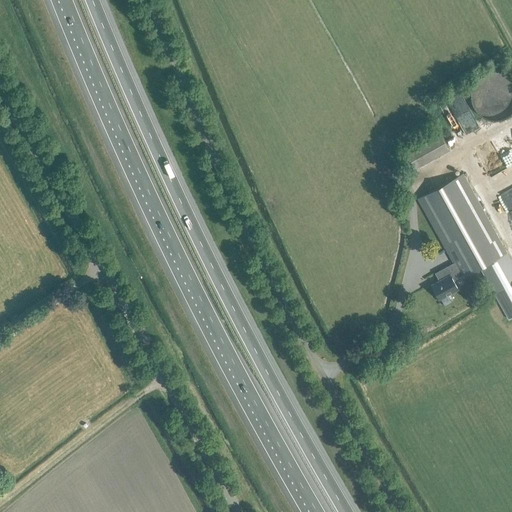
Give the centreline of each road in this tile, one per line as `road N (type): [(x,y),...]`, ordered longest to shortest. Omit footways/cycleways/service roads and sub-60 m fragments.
road 1 (motorway): [(344,511),(231,312),(89,0)]
road 2 (motorway): [(65,0),(175,249),(317,511)]
road 3 (unclassified): [(395,511),(218,180),(145,0)]
road 4 (tertiary): [(234,511),(0,93)]
